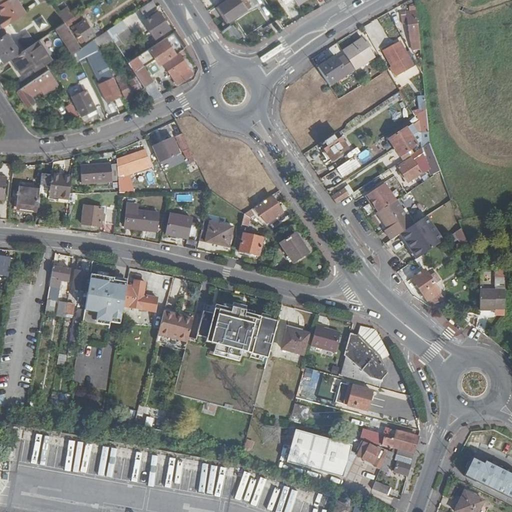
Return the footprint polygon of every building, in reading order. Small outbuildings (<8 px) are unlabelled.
[(19,0),(0,0),(0,10),(4,16),(0,18),(0,20),(5,28),(28,12),(19,0)] [(50,14),(57,10),(49,0),(46,0),(43,2),(50,14)] [(157,8),(153,0),(139,9),(145,17),(157,8)] [(227,0),(220,5),(230,21),(251,7),(246,0),(227,0)] [(283,0),(289,8),(297,4),(294,0),(283,0)] [(230,21),(220,5),(218,7),(228,22),(230,21)] [(91,11),(89,7),(73,18),(66,23),(55,30),(72,55),(82,48),(80,45),(68,26),(91,11)] [(59,13),(66,23),(73,18),(66,8),(59,13)] [(421,45),(418,11),(404,12),(404,21),(411,21),(411,35),(412,35),(413,46),(421,45)] [(170,28),(159,12),(145,22),(155,38),(170,28)] [(33,22),(40,31),(48,25),(42,15),(33,22)] [(96,35),(86,20),(76,26),(79,31),(77,33),(83,42),(85,40),(86,41),(96,35)] [(107,31),(112,38),(126,29),(121,22),(107,31)] [(24,28),(14,35),(22,46),(32,39),(24,28)] [(101,46),(112,38),(107,31),(85,46),(86,47),(89,51),(101,46)] [(185,47),(174,32),(129,63),(139,78),(144,86),(154,100),(164,96),(144,66),(157,58),(161,64),(165,62),(180,83),(194,73),(179,52),(185,47)] [(0,38),(0,54),(6,64),(14,58),(21,54),(8,34),(0,38)] [(56,56),(44,38),(40,41),(52,59),(56,56)] [(366,39),(346,51),(347,53),(357,70),(376,58),(366,39)] [(410,54),(402,40),(384,50),(395,71),(402,67),(399,61),(410,54)] [(21,54),(14,58),(24,74),(35,67),(38,71),(53,61),(52,59),(40,41),(21,54)] [(77,57),(89,51),(86,47),(75,55),(77,57)] [(115,65),(108,50),(101,53),(109,67),(115,65)] [(357,70),(347,53),(339,58),(349,74),(357,70)] [(338,56),(319,67),(323,74),(330,86),(349,75),(349,74),(339,58),(338,56)] [(49,71),(18,92),(28,106),(35,102),(32,96),(41,89),(45,95),(59,86),(49,71)] [(112,78),(100,84),(109,103),(116,99),(118,106),(124,103),(112,78)] [(144,86),(139,78),(134,80),(138,88),(144,86)] [(125,94),(138,88),(134,80),(121,86),(125,94)] [(100,84),(86,90),(95,109),(109,103),(100,84)] [(95,109),(86,90),(73,97),(82,115),(95,109)] [(73,118),(79,117),(71,104),(66,107),(73,118)] [(421,133),(421,148),(429,143),(427,109),(420,113),(421,123),(414,127),(413,124),(390,139),(401,157),(417,146),(412,138),(421,133)] [(190,159),(195,156),(184,133),(177,137),(183,149),(185,148),(190,159)] [(322,140),(316,143),(318,147),(320,146),(329,160),(348,148),(339,133),(330,138),(324,142),(322,140)] [(182,153),(174,138),(154,146),(162,162),(182,153)] [(421,148),(411,155),(413,158),(399,166),(409,182),(430,168),(433,173),(435,174),(440,171),(429,143),(421,148)] [(152,145),(145,148),(147,151),(149,157),(156,154),(152,145)] [(356,154),(360,164),(373,159),(369,149),(356,154)] [(120,192),(133,192),(132,174),(153,166),(147,151),(118,162),(119,178),(120,192)] [(348,159),(331,170),(337,181),(354,170),(348,159)] [(119,178),(118,162),(83,168),(86,183),(119,178)] [(51,175),(42,174),(40,184),(50,185),(51,175)] [(69,199),(71,176),(52,174),(51,175),(50,185),(48,197),(56,198),(69,199)] [(396,199),(385,181),(365,194),(370,202),(371,201),(374,205),(375,204),(378,210),(396,199)] [(48,197),(50,185),(40,184),(40,187),(40,191),(39,196),(48,197)] [(347,187),(332,196),(336,202),(350,193),(347,187)] [(33,210),(37,210),(39,196),(40,191),(20,189),(17,208),(33,210)] [(282,213),(271,196),(256,207),(267,223),(282,213)] [(414,223),(415,222),(399,197),(396,199),(412,224),(414,223)] [(385,228),(391,238),(400,232),(412,224),(396,199),(378,210),(388,227),(385,228)] [(103,207),(104,203),(87,200),(83,223),(101,226),(104,207),(103,207)] [(450,222),(455,232),(462,228),(459,220),(451,200),(441,206),(445,216),(450,214),(453,221),(450,222)] [(378,210),(375,204),(374,205),(371,201),(370,202),(376,212),(378,210)] [(105,225),(115,226),(117,211),(107,210),(105,225)] [(376,212),(375,212),(385,228),(388,227),(378,210),(376,212)] [(158,216),(135,214),(126,213),(125,228),(156,231),(158,216)] [(192,218),(171,214),(166,234),(186,238),(192,218)] [(245,214),(241,228),(247,230),(250,217),(245,214)] [(233,227),(211,221),(206,241),(227,247),(233,227)] [(412,224),(400,232),(411,250),(412,249),(414,252),(423,246),(422,244),(426,241),(414,223),(412,224)] [(446,236),(441,228),(429,236),(433,243),(446,236)] [(455,232),(452,233),(459,250),(469,246),(462,228),(455,232)] [(264,238),(245,233),(240,250),(259,255),(264,238)] [(308,252),(295,233),(281,242),(294,261),(308,252)] [(0,274),(12,276),(14,262),(15,259),(0,256),(0,274)] [(72,270),(54,267),(53,270),(50,288),(60,289),(62,281),(69,283),(72,270)] [(416,273),(410,277),(425,300),(430,303),(440,296),(432,283),(439,279),(433,271),(427,275),(422,268),(418,271),(416,268),(413,269),(416,273)] [(85,293),(88,274),(73,272),(70,290),(85,293)] [(107,275),(95,273),(95,276),(88,274),(85,293),(81,310),(84,311),(85,313),(95,315),(93,325),(108,328),(109,323),(119,325),(122,306),(125,291),(126,285),(126,281),(107,278),(107,275)] [(132,287),(126,285),(125,291),(122,306),(156,312),(158,299),(143,296),(145,283),(133,281),(132,287)] [(480,290),(480,312),(495,312),(495,310),(504,310),(504,290),(480,290)] [(47,307),(46,314),(54,316),(56,302),(48,300),(47,307)] [(58,316),(65,318),(66,315),(68,304),(60,303),(58,316)] [(267,359),(277,323),(245,313),(242,323),(237,322),(241,305),(233,303),(231,310),(216,305),(213,314),(204,311),(197,335),(207,338),(206,342),(216,345),(214,351),(239,358),(241,352),(267,359)] [(68,304),(66,315),(73,316),(75,305),(68,304)] [(237,322),(242,323),(245,313),(246,307),(241,305),(237,322)] [(85,313),(84,311),(81,310),(77,310),(71,347),(79,348),(85,313)] [(193,319),(164,311),(163,314),(157,334),(187,343),(193,319)] [(324,326),(317,324),(311,346),(334,353),(340,333),(324,328),(324,326)] [(281,349),(303,355),(308,334),(287,328),(281,349)] [(358,337),(351,334),(344,357),(370,378),(381,381),(383,371),(375,354),(358,337)] [(69,354),(78,355),(79,348),(71,347),(69,354)] [(59,354),(57,364),(63,365),(65,355),(59,354)] [(372,392),(353,386),(348,405),(367,411),(372,392)] [(308,408),(294,405),(291,415),(305,419),(308,408)] [(233,463),(17,428),(11,467),(227,502),(233,463)] [(399,447),(414,452),(418,436),(390,429),(388,432),(384,431),(383,435),(385,436),(384,437),(377,435),(377,433),(365,430),(362,439),(392,448),(393,446),(399,447)] [(350,448),(296,433),(287,464),(341,479),(350,448)] [(251,450),(254,442),(247,440),(244,448),(251,450)] [(381,449),(366,441),(358,455),(373,464),(381,449)] [(396,472),(408,476),(414,452),(399,447),(395,459),(396,460),(393,469),(397,471),(396,472)] [(394,452),(393,452),(387,450),(380,469),(387,472),(394,452)] [(475,464),(472,462),(465,476),(511,499),(511,476),(485,463),(483,466),(476,463),(475,464)] [(255,502),(264,475),(258,473),(249,500),(255,502)] [(372,491),(384,495),(386,488),(374,484),(372,491)] [(479,511),(485,501),(465,491),(455,511),(457,511),(479,511)]
